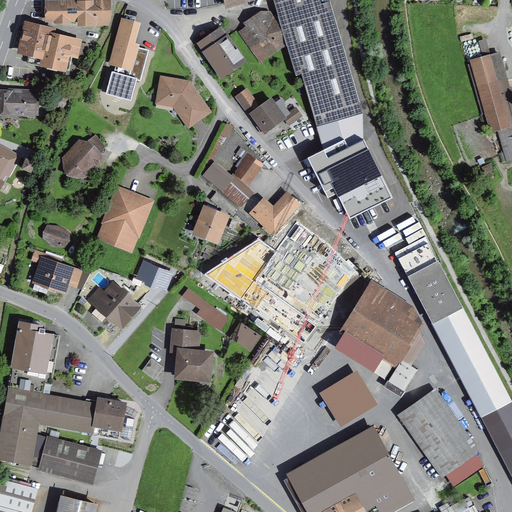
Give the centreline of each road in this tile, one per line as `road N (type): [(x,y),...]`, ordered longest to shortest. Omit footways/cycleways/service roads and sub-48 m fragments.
road 1 (residential): [(225,104),(412,299),(496,463),(510,511)]
road 2 (unknown): [(404,0),(418,85),(438,140),(511,278)]
road 3 (unclassified): [(155,410),(71,325),(0,292)]
road 4 (unclassified): [(274,511),(155,410)]
road 5 (residential): [(225,104),(187,168),(123,138)]
road 6 (residential): [(136,0),(159,13),(225,104)]
